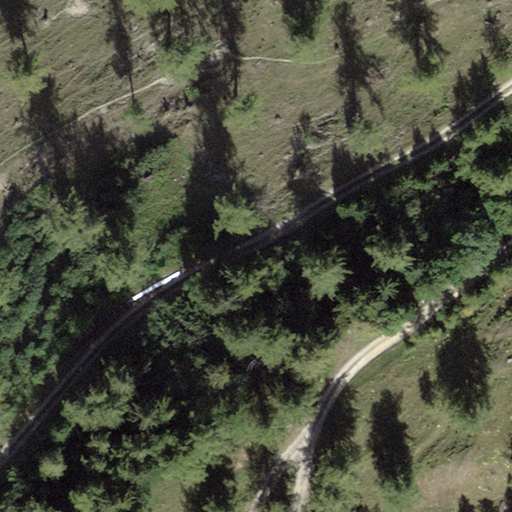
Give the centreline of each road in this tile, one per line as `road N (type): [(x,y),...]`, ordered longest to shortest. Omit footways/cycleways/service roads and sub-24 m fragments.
road 1 (track): [(511,91),(332,194),(286,230),(165,288),(104,338),(0,453)]
road 2 (track): [(511,247),(366,358),(324,410),(296,511)]
